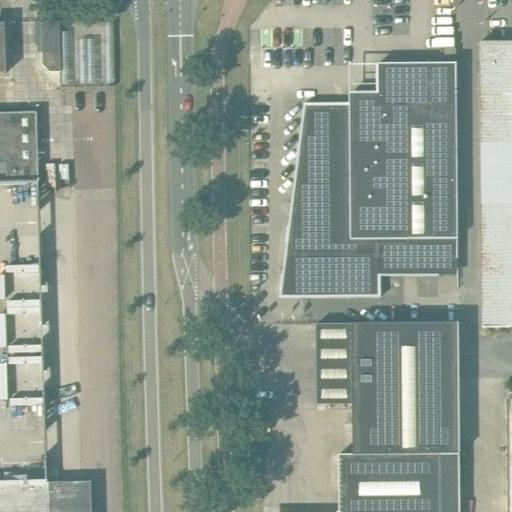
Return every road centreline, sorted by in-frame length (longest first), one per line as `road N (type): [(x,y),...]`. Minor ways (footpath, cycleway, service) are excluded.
road 1 (tertiary): [(142,0),(159,511)]
road 2 (tertiary): [(198,511),(184,0)]
